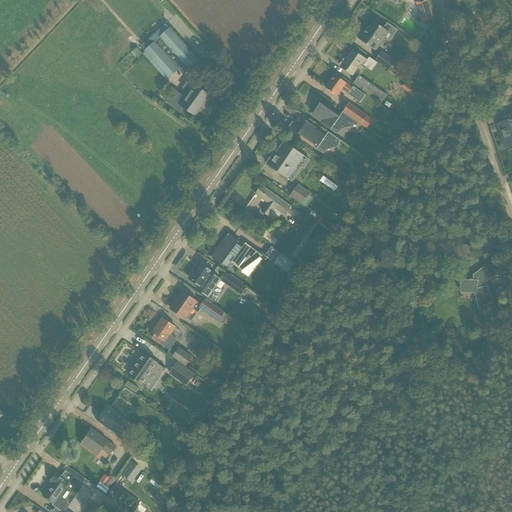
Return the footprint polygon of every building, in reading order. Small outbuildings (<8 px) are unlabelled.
[(425,0),(417,3),(423,22),(432,19),(426,0),(425,0)] [(359,39),(375,51),(384,39),(386,41),(391,40),(398,30),(387,23),(383,28),(374,22),(368,29),(367,28),(359,39)] [(160,38),(154,43),(145,51),(169,78),(178,70),(178,69),(184,64),(189,70),(199,61),(169,29),(160,38)] [(344,59),(340,65),(342,66),(341,67),(353,76),(361,64),(363,66),(367,61),(353,51),(346,61),(344,59)] [(375,61),(389,70),(396,62),(386,55),(384,57),(380,54),(375,61)] [(335,75),(326,88),(334,94),(337,96),(342,89),(349,94),(348,95),(359,103),(365,95),(354,87),(353,88),(346,83),(343,81),(335,75)] [(195,116),(209,96),(188,81),(183,88),(190,94),(186,99),(174,90),(166,102),(185,116),(188,111),(195,116)] [(401,88),(413,96),(416,92),(404,83),(401,88)] [(371,85),(366,93),(381,104),(385,98),(387,96),(371,85)] [(424,86),(419,92),(430,100),(435,94),(424,86)] [(358,123),(342,112),(339,117),(328,109),(320,103),(312,115),(320,121),(331,128),(330,130),(335,134),(335,133),(337,134),(338,133),(340,131),(343,129),(346,128),(349,127),(353,127),(354,125),(356,126),(358,123)] [(349,103),(342,112),(358,123),(360,125),(367,129),(373,120),(367,116),(349,103)] [(502,138),(502,140),(503,140),(506,148),(511,146),(511,107),(511,108),(511,111),(511,118),(510,119),(510,120),(498,124),(503,138),(502,138)] [(390,127),(402,133),(407,124),(395,118),(390,127)] [(318,148),(317,150),(324,154),(326,152),(329,150),(332,148),(335,148),(336,148),(340,143),(339,142),(340,141),(328,132),(326,136),(306,123),(298,134),(318,148)] [(273,154),(267,164),(275,170),(288,179),(292,182),(303,165),(305,167),(309,160),(305,157),(292,148),(284,143),(277,152),(279,153),(277,157),(273,154)] [(386,152),(394,157),(398,152),(389,146),(386,152)] [(349,177),(366,189),(370,182),(353,170),(349,177)] [(334,191),(338,186),(322,175),(318,181),(334,191)] [(291,196),(302,204),(310,193),(298,185),(291,196)] [(262,211),(269,217),(275,208),(280,211),(285,216),(291,207),(262,186),(256,194),(268,203),(262,211)] [(311,217),(308,210),(300,214),(303,220),(311,217)] [(309,240),(324,221),(317,215),(302,234),(309,240)] [(274,242),(276,238),(266,233),(264,237),(274,242)] [(210,258),(221,266),(230,253),(235,257),(231,263),(242,271),(262,256),(245,243),(240,250),(235,246),(239,242),(228,234),(210,258)] [(472,255),(471,245),(471,244),(453,247),(454,253),(457,252),(458,257),(461,257),(462,261),(472,259),(471,255),(472,255)] [(304,269),(294,263),(281,253),(279,255),(273,264),(287,274),(297,280),(304,269)] [(198,291),(206,296),(208,298),(215,287),(220,280),(241,295),(246,288),(224,272),(220,279),(212,274),(213,274),(200,264),(189,279),(200,287),(198,291)] [(492,300),(488,287),(485,286),(484,284),(492,277),(484,267),(473,275),(473,280),(473,279),(470,279),(470,280),(460,280),(460,289),(473,289),(479,308),(484,306),(493,303),(492,300)] [(182,292),(171,309),(179,315),(185,319),(185,318),(191,322),(197,313),(198,314),(201,309),(218,321),(224,313),(206,300),(201,306),(191,298),(182,292)] [(268,306),(262,315),(269,320),(275,311),(268,306)] [(162,318),(152,333),(154,335),(152,338),(160,344),(169,350),(177,340),(170,335),(175,328),(170,324),(162,318)] [(177,350),(172,357),(185,367),(192,357),(179,347),(177,350)] [(140,360),(139,360),(133,370),(131,369),(129,374),(130,374),(128,376),(142,385),(151,371),(160,377),(165,369),(144,354),(143,356),(141,355),(138,359),(140,360)] [(169,374),(187,386),(195,375),(177,362),(169,374)] [(128,381),(125,385),(136,393),(138,389),(128,381)] [(122,420),(123,418),(106,406),(96,421),(113,433),(113,432),(120,437),(129,425),(122,420)] [(80,444),(88,450),(97,456),(101,449),(109,455),(115,446),(107,441),(90,429),(80,444)] [(126,469),(132,472),(137,462),(131,459),(126,469)] [(152,471),(161,478),(166,471),(157,464),(152,471)] [(136,476),(125,469),(121,476),(131,483),(136,476)] [(51,505),(60,511),(67,503),(63,500),(70,492),(76,496),(84,485),(64,471),(60,476),(55,473),(49,481),(51,483),(42,496),(52,503),(51,505)] [(96,487),(105,494),(115,480),(109,475),(103,484),(100,482),(96,487)] [(121,489),(113,500),(130,511),(131,511),(139,502),(121,489)] [(127,511),(115,502),(111,509),(116,511),(143,511),(146,509),(141,505),(135,511),(127,511)]
